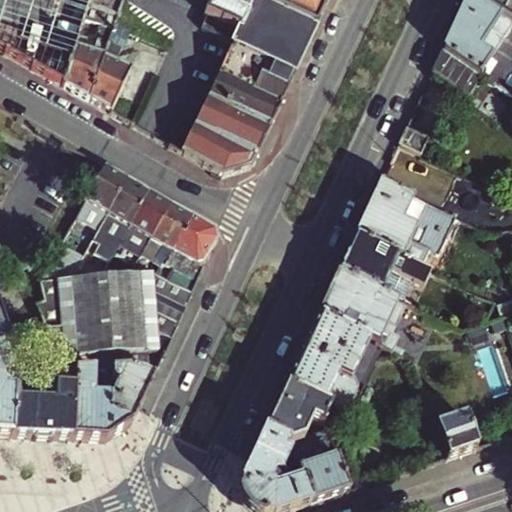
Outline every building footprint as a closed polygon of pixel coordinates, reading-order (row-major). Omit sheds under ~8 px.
[(90,0),(84,20),(95,24),(98,14),(103,16),(101,26),(113,30),(114,27),(123,0),(90,0)] [(174,0),(206,16),(191,47),(225,64),(233,47),(295,76),(330,0),(174,0)] [(511,27),(470,0),(468,0),(431,75),(471,93),(481,72),(511,91),(511,89),(511,75),(506,72),(511,64),(496,55),(504,42),(511,29),(511,27)] [(511,0),(470,0),(511,27),(511,0)] [(63,88),(88,102),(113,30),(101,26),(103,16),(98,14),(95,24),(84,20),(63,88)] [(113,30),(88,102),(110,115),(130,72),(114,65),(128,35),(114,27),(113,30)] [(511,47),(504,42),(496,55),(511,64),(506,72),(511,75),(511,89),(511,91),(508,97),(511,99),(511,47)] [(270,127),(295,76),(233,47),(225,64),(208,98),(234,109),(234,111),(270,127)] [(249,172),(270,127),(234,111),(234,109),(208,98),(181,156),(221,179),(249,172)] [(406,132),(398,148),(419,158),(427,141),(406,132)] [(85,159),(77,155),(75,159),(82,164),(85,159)] [(103,169),(89,161),(84,171),(97,178),(103,169)] [(98,213),(85,236),(94,241),(98,233),(127,183),(109,173),(105,171),(85,205),(98,213)] [(105,250),(115,256),(117,252),(149,196),(131,185),(127,183),(98,233),(111,240),(105,250)] [(379,188),(354,242),(418,272),(428,253),(438,258),(439,255),(444,258),(449,243),(445,242),(454,222),(379,188)] [(139,265),(141,260),(171,208),(153,198),(149,196),(117,252),(139,265)] [(153,267),(150,272),(157,275),(163,265),(166,267),(193,221),(174,210),(171,208),(141,260),(153,267)] [(157,275),(156,277),(192,295),(193,292),(203,271),(202,267),(216,243),(215,238),(214,233),(193,221),(166,267),(163,265),(157,275)] [(354,242),(337,277),(396,304),(408,281),(425,288),(429,277),(418,272),(354,242)] [(83,261),(84,258),(61,247),(41,280),(72,278),(83,261)] [(132,275),(136,269),(139,265),(117,252),(115,256),(105,273),(103,277),(132,275)] [(73,393),(74,372),(106,370),(129,369),(129,370),(153,381),(158,369),(164,357),(155,353),(154,334),(171,342),(178,326),(181,319),(185,311),(192,295),(156,277),(150,275),(132,275),(103,277),(72,278),(41,280),(44,304),(37,307),(45,331),(15,342),(14,359),(46,358),(51,389),(54,393),(73,393)] [(337,277),(318,319),(368,342),(374,345),(373,349),(400,361),(402,354),(393,350),(397,340),(390,337),(404,308),(396,304),(337,277)] [(0,342),(8,339),(15,342),(11,333),(0,307),(0,342)] [(318,319),(286,388),(337,411),(347,410),(355,390),(350,381),(368,342),(318,319)] [(0,342),(0,442),(11,442),(12,409),(13,394),(8,394),(8,390),(0,382),(0,372),(14,368),(14,359),(15,342),(8,339),(0,342)] [(105,402),(104,418),(130,430),(134,422),(140,409),(141,405),(149,389),(153,381),(129,370),(129,369),(106,370),(105,402)] [(93,371),(74,372),(73,393),(71,445),(78,445),(104,446),(130,430),(104,418),(105,402),(92,402),(93,371)] [(286,388),(265,430),(286,440),(294,443),(302,439),(310,422),(323,428),(334,421),(337,411),(286,388)] [(71,445),(73,393),(54,393),(53,410),(12,409),(11,442),(21,443),(42,444),(63,444),(71,445)] [(511,420),(510,415),(479,427),(493,462),(511,454),(511,420)] [(436,430),(446,464),(476,453),(465,420),(436,430)] [(294,443),(286,440),(309,509),(348,496),(323,428),(302,439),(294,443)] [(300,511),(309,509),(286,440),(265,430),(240,485),(239,491),(239,498),(241,504),(246,511),(245,511),(300,511)]
